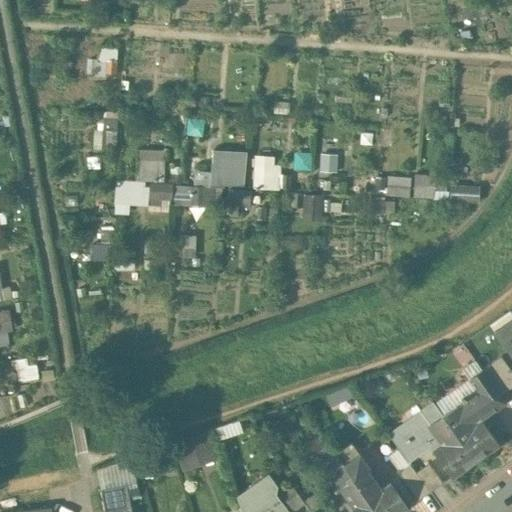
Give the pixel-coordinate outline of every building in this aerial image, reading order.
[(92,59),(91,72),(119,73),(120,47),(103,46),(103,59),(92,59)] [(97,147),(119,147),(120,111),(105,110),(104,126),(97,126),(97,147)] [(167,180),(167,148),(144,148),(144,179),(167,180)] [(249,183),(250,149),(215,148),(215,169),(196,169),(196,150),(184,149),(184,182),(249,183)] [(320,170),(339,170),(340,153),(321,152),(320,170)] [(256,154),(256,188),(281,188),(281,154),(256,154)] [(418,173),(417,196),(438,197),(439,174),(418,173)] [(392,174),(390,194),(413,197),(415,177),(392,174)] [(118,205),(152,206),(152,180),(119,180),(118,205)] [(193,204),(195,185),(177,183),(175,201),(193,204)] [(211,185),(195,186),(196,204),(212,204),(211,185)] [(153,210),(173,209),(172,188),(152,189),(153,210)] [(323,219),(324,193),(298,192),(297,205),(305,205),(304,218),(323,219)] [(95,241),(94,258),(113,259),(114,242),(95,241)] [(0,297),(13,297),(12,283),(5,284),(4,266),(0,266),(0,297)] [(215,282),(213,304),(231,306),(233,284),(215,282)] [(14,309),(0,309),(0,331),(15,331),(14,309)] [(511,333),(500,342),(511,358),(511,333)] [(21,380),(42,376),(38,355),(17,359),(21,380)] [(511,388),(511,374),(500,358),(482,371),(500,397),(511,388)] [(477,391),(442,415),(456,435),(479,419),(480,420),(505,403),(500,397),(482,371),(469,380),(477,391)] [(435,405),(390,437),(407,461),(430,446),(434,451),(456,435),(442,415),(435,405)] [(479,419),(456,435),(474,460),(497,444),(480,420),(479,419)] [(187,465),(214,459),(208,430),(181,436),(187,465)] [(474,460),(456,435),(434,451),(451,476),(474,460)] [(342,465),(327,444),(315,453),(354,508),(366,499),(352,479),(342,465)] [(358,453),(342,465),(352,479),(366,469),(369,467),(358,453)] [(442,482),(428,463),(415,472),(429,492),(442,482)] [(415,472),(409,464),(398,473),(418,500),(429,492),(415,472)] [(366,469),(352,479),(366,499),(380,490),(366,469)] [(274,486),(267,475),(236,497),(239,506),(243,511),(286,511),(273,494),(274,486)] [(47,482),(14,491),(16,507),(49,503),(47,482)] [(400,511),(407,507),(390,483),(380,490),(366,499),(375,511),(400,511)] [(131,511),(126,485),(100,490),(104,511),(131,511)] [(291,492),(285,502),(299,510),(305,499),(291,492)] [(354,508),(348,511),(375,511),(366,499),(354,508)]
